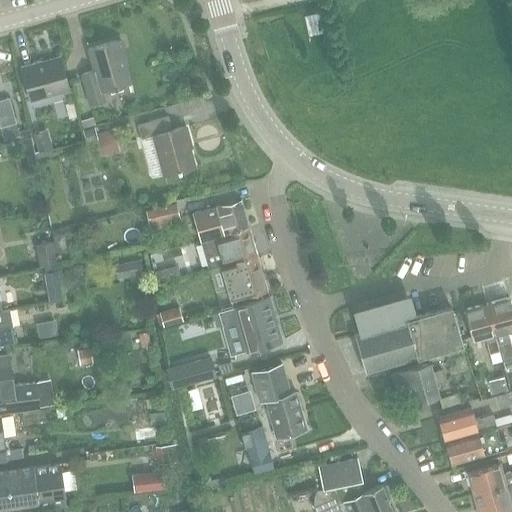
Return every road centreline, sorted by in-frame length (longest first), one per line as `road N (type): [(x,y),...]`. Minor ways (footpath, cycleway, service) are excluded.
road 1 (unclassified): [(446,511),(364,408),(308,308)]
road 2 (tertiary): [(511,219),(384,199),(289,157)]
road 3 (residential): [(511,245),(497,271),(480,279),(389,285),(308,308)]
road 4 (tertiary): [(289,157),(250,98),(217,0)]
road 5 (unclassified): [(308,308),(275,203),(276,179),(289,157)]
